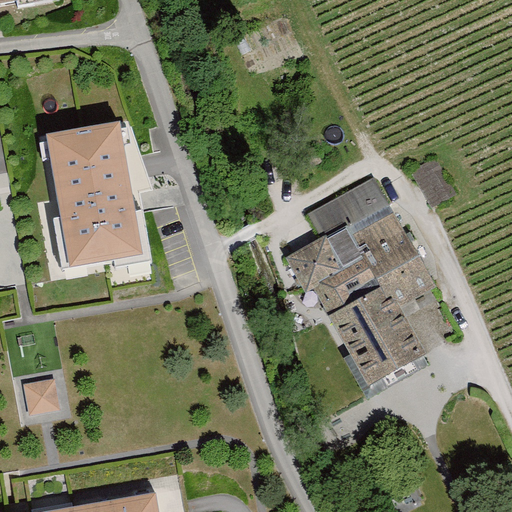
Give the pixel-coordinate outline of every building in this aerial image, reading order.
[(40,0),(0,0),(0,9),(41,3),(40,0)] [(116,132),(43,143),(64,273),(136,262),(116,132)] [(432,293),(372,183),(307,218),(320,243),(282,264),(301,299),(310,294),(362,391),(417,361),(392,314),(432,293)] [(56,377),(23,382),(28,414),(61,409),(56,377)] [(157,511),(154,492),(40,511),(157,511)]
